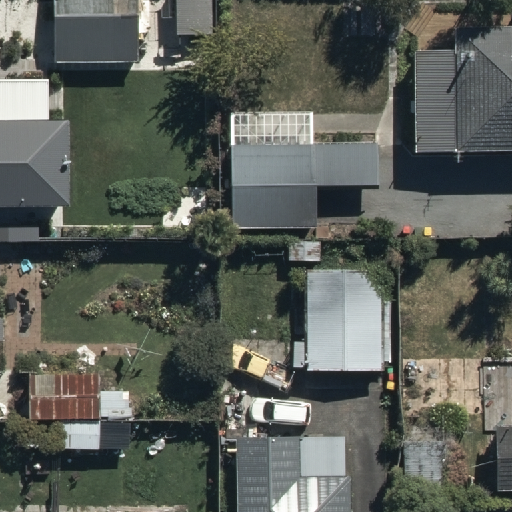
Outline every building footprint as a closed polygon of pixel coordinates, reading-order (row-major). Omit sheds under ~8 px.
[(137,0),(54,0),(56,75),(139,74),(137,0)] [(414,71),(413,167),(511,168),(511,19),(507,19),(507,44),(455,44),(455,71),(414,71)] [(0,239),(43,239),(42,209),(71,209),(71,118),(49,119),(49,79),(0,79),(0,239)] [(230,108),(230,237),(316,238),(316,201),(379,201),(379,153),(312,153),(312,108),(230,108)] [(381,282),(303,283),(304,383),(383,382),(381,282)] [(29,420),(103,419),(103,361),(29,361),(29,420)] [(511,440),(496,441),(496,504),(511,503),(511,440)] [(237,450),(236,511),(351,511),(351,491),(346,491),(346,449),(237,450)]
